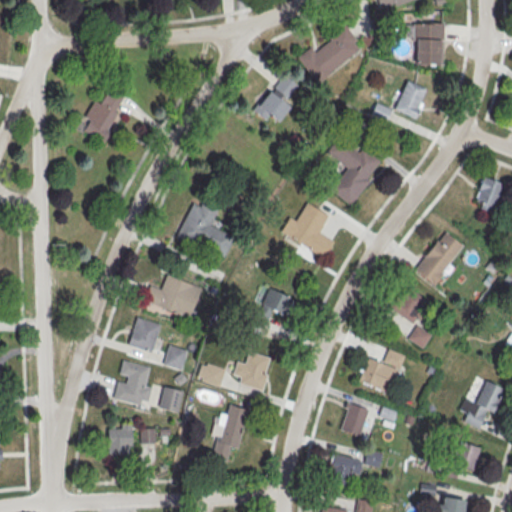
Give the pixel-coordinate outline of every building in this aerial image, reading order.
[(375,0),(378,10),(410,0),(375,0)] [(413,64),(442,64),(442,22),(411,22),(411,26),(413,26),(413,64)] [(311,45),(296,57),(316,82),(362,46),(345,24),(314,49),(311,45)] [(297,85),(284,73),(273,85),(286,97),(297,85)] [(420,83),(404,84),(404,89),(394,90),(395,113),(421,111),(420,83)] [(103,102),(93,98),(81,132),(107,140),(124,92),(108,86),(103,102)] [(289,107),(269,89),(253,108),(273,125),(289,107)] [(389,109),(376,102),(370,113),(383,120),(389,109)] [(352,205),(380,158),(361,147),(359,151),(336,137),(325,153),(345,165),(329,190),(352,205)] [(473,206),(493,210),(500,181),(480,176),(473,206)] [(176,235),(223,256),(233,236),(209,225),(218,206),(203,199),(200,207),(190,203),(176,235)] [(279,232),(323,257),(332,240),(317,231),(327,213),(307,202),(296,220),(288,215),(279,232)] [(462,244),(441,229),(413,270),(434,285),(462,244)] [(200,286),(166,273),(161,286),(151,282),(144,301),(189,317),(200,286)] [(390,307),(412,323),(428,301),(406,285),(390,307)] [(265,323),(272,308),(283,314),(291,298),(268,286),(253,317),(265,323)] [(127,344),(150,351),(159,323),(136,316),(127,344)] [(407,338),(421,347),(430,332),(415,324),(407,338)] [(162,363),(180,368),(185,349),(168,344),(162,363)] [(367,356),(358,380),(387,392),(402,354),(387,348),(382,362),(367,356)] [(236,359),(231,380),(260,389),(269,357),(249,351),(246,362),(236,359)] [(112,398),(146,406),(150,387),(145,386),(149,366),(121,359),(112,398)] [(224,369),(201,361),(195,378),(218,386),(224,369)] [(501,387),(483,380),(475,402),(463,397),(459,409),(466,411),(463,421),(478,427),(484,409),(493,412),(501,387)] [(182,390),(162,385),(157,406),(176,411),(182,390)] [(368,408),(346,401),(337,429),(359,436),(368,408)] [(236,449),(246,408),(228,404),(225,413),(219,412),(209,455),(226,459),(228,447),(236,449)] [(107,453),(130,453),(130,424),(107,424),(107,453)] [(153,428),(139,428),(139,442),(153,442),(153,428)] [(479,446),(461,441),(455,465),(472,470),(479,446)] [(380,452),(366,449),(363,463),(377,466),(380,452)] [(360,460),(333,452),(325,477),(352,485),(360,460)] [(353,510),(358,511),(369,511),(372,501),(356,497),(353,510)] [(462,511),(463,497),(437,497),(436,511),(462,511)]
